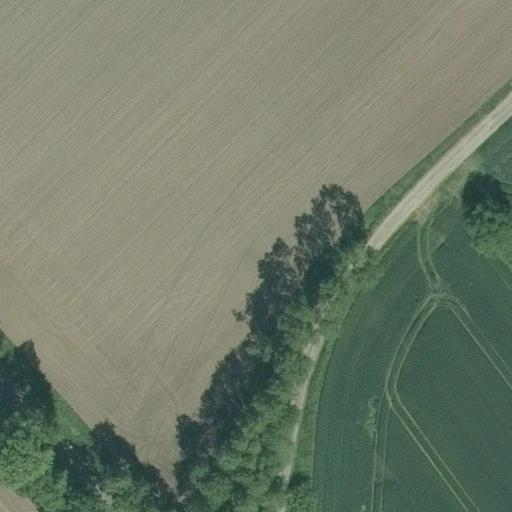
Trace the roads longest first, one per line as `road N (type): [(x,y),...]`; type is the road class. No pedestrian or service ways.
road 1 (residential): [(280,511),(302,376),(328,315),(403,211),(511,107)]
road 2 (residential): [(0,384),(114,511)]
